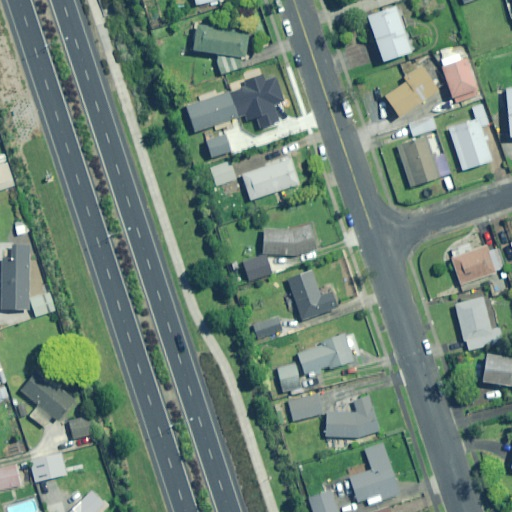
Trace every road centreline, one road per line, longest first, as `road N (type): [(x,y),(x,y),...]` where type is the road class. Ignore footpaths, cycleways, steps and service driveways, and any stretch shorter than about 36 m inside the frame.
road 1 (primary): [(187,511),(20,0)]
road 2 (primary): [(67,0),(234,511)]
road 3 (residential): [(466,511),(377,239)]
road 4 (residential): [(377,239),(295,0)]
road 5 (residential): [(511,192),(377,239)]
